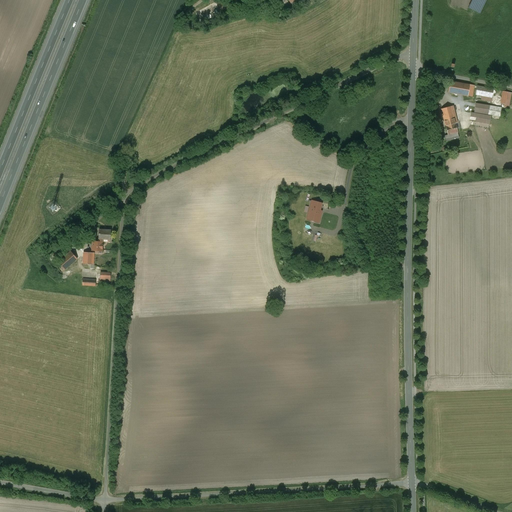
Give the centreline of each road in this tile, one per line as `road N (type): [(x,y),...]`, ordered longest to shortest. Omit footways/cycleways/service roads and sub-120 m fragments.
road 1 (unclassified): [(104,500),(124,198),(147,179),(412,56)]
road 2 (secondary): [(411,482),(412,67)]
road 3 (unclassified): [(104,500),(411,482)]
road 4 (motorway): [(0,205),(82,0)]
road 5 (track): [(124,198),(124,146),(182,18),(203,0)]
road 6 (motorway): [(70,0),(0,169)]
